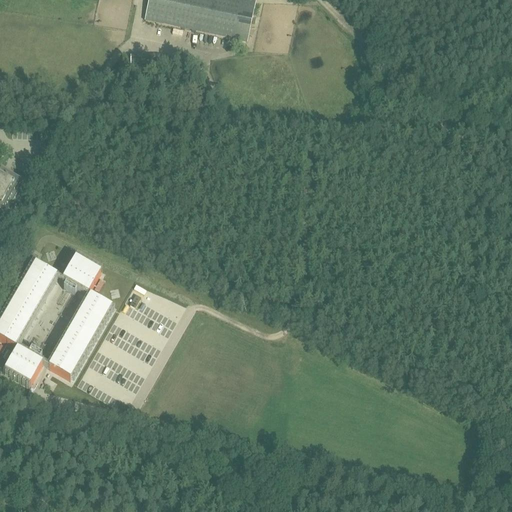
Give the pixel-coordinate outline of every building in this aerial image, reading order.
[(149,0),(145,22),(247,44),(256,0),(149,0)] [(131,68),(159,68),(159,58),(130,58),(131,68)] [(0,226),(3,228),(27,186),(18,181),(9,176),(2,172),(0,170),(0,226)] [(75,262),(63,283),(88,297),(100,276),(75,262)] [(35,267),(0,328),(0,342),(15,352),(57,279),(35,267)] [(112,311),(90,299),(88,297),(63,283),(57,279),(15,352),(17,352),(42,367),(49,371),(70,383),(112,311)] [(17,352),(5,374),(30,388),(42,367),(17,352)]
